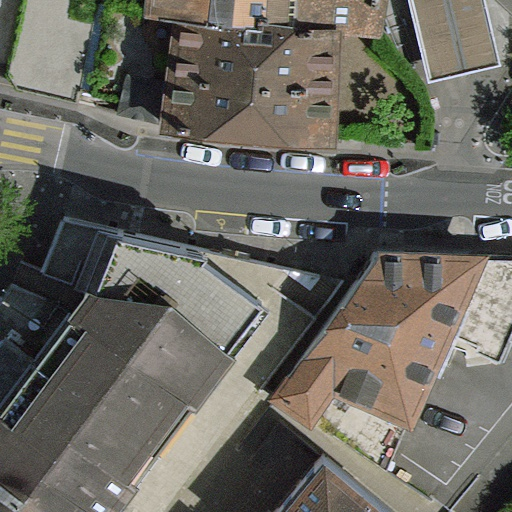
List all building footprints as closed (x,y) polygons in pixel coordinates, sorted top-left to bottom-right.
[(162,0),(25,0),(10,72),(19,89),(79,103),(82,90),(100,1),(162,9),(162,0)] [(162,0),(162,9),(184,12),(264,21),(265,0),(162,0)] [(381,0),(265,0),(264,21),(335,29),(377,33),(381,0)] [(402,0),(421,77),(456,69),(492,61),(477,0),(402,0)] [(170,124),(184,12),(162,9),(100,1),(82,90),(121,99),(118,112),(170,124)] [(264,21),(184,12),(170,124),(331,138),(335,29),(264,21)] [(381,252),(279,394),(389,468),(449,329),(480,256),(381,252)] [(511,257),(480,256),(449,329),(480,344),(479,349),(502,360),(511,336),(511,257)] [(209,293),(129,287),(0,451),(0,511),(146,511),(261,361),(209,293)] [(396,511),(325,454),(276,511),(396,511)]
